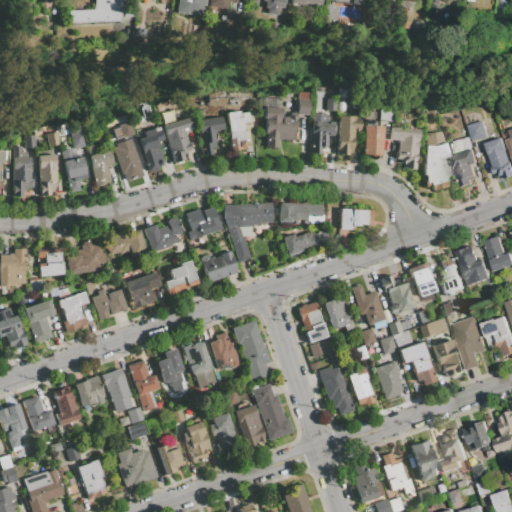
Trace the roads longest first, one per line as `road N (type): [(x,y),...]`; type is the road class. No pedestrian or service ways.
road 1 (residential): [(0,379),(511,204)]
road 2 (residential): [(0,221),(71,220),(239,178),(368,183),(389,192),(415,238)]
road 3 (residential): [(133,511),(511,381)]
road 4 (residential): [(264,289),(339,511)]
